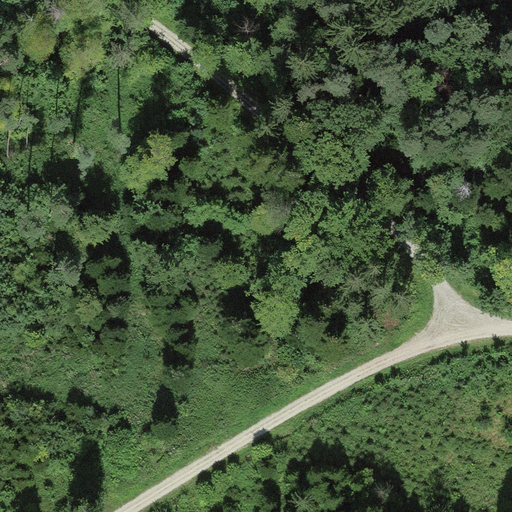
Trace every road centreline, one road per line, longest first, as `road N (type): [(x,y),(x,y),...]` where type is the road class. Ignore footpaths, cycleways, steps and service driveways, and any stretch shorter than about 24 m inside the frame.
road 1 (track): [(490,324),(344,174),(130,0)]
road 2 (track): [(125,511),(387,357),(490,324),(511,326)]
